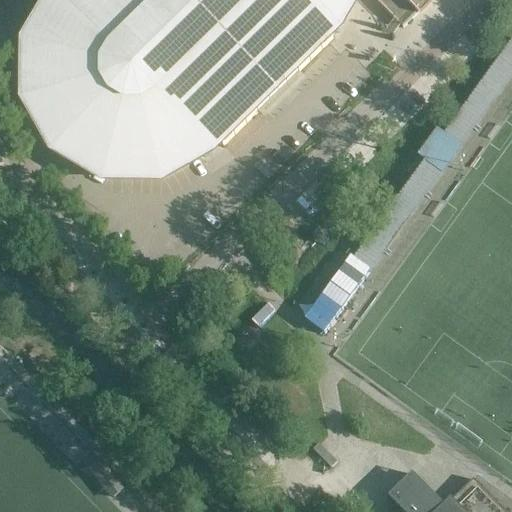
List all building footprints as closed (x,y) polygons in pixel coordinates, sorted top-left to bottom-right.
[(337,18),(347,0),(80,0),(78,3),(75,6),(72,10),(67,6),(59,3),(58,3),(34,46),(33,99),(59,147),(106,174),(160,174),(202,150),(200,142),(195,136),(200,141),(223,148),(258,114),(266,113),(299,81),(298,74),(334,39),(328,16),(337,18)] [(419,16),(435,0),(379,0),(377,2),(403,29),(418,15),(419,16)] [(433,169),(452,142),(458,147),(511,71),(511,44),(445,138),(438,133),(419,159),(426,164),(356,261),(368,270),(439,173),(433,169)] [(313,309),(333,324),(345,307),(324,293),(313,309)] [(89,473),(112,502),(125,493),(102,463),(89,473)] [(448,511),(445,508),(441,511),(430,500),(433,496),(413,476),(389,499),(402,511),(448,511)]
